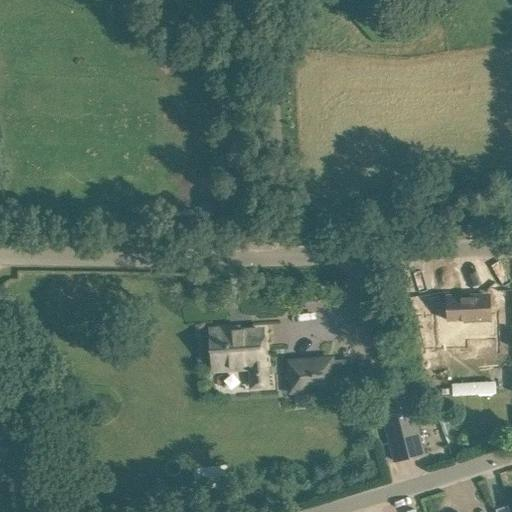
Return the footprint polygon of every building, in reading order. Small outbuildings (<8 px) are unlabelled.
[(490,333),(488,295),(430,297),(430,298),(432,298),(433,321),(449,321),(450,346),(465,346),(464,333),(490,333)] [(401,301),(409,327),(418,326),(413,299),(401,301)] [(438,358),(431,327),(416,330),(423,362),(438,358)] [(213,365),(250,362),(252,386),(267,385),(263,331),(228,333),(228,328),(210,329),(213,365)] [(289,362),(291,391),(334,388),(332,358),(289,362)] [(511,366),(491,368),(492,384),(511,382),(511,366)] [(424,453),(419,434),(409,395),(380,403),(395,461),(424,453)]
